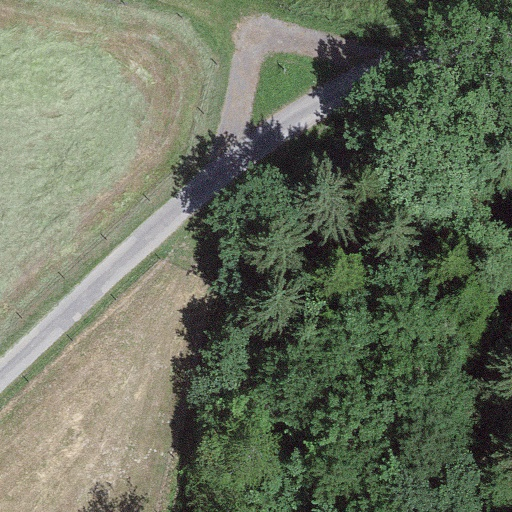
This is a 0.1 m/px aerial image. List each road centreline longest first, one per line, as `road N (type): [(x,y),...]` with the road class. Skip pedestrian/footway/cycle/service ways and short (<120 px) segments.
road 1 (track): [(237,153),(0,387)]
road 2 (track): [(511,43),(401,61),(237,153)]
road 3 (track): [(254,31),(401,61)]
road 4 (track): [(237,153),(254,31)]
